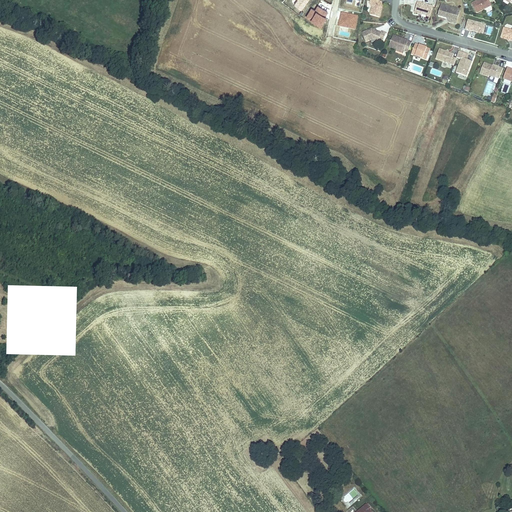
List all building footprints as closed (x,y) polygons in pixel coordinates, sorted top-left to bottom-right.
[(380,16),(382,5),(379,0),(370,0),(371,0),(370,3),(372,7),(370,14),(380,16)] [(477,11),(491,4),(489,0),(478,0),(478,1),(477,0),(475,0),(471,3),(476,11),(477,11)] [(430,18),(433,8),(417,4),(415,14),(430,18)] [(457,25),(461,11),(442,6),(441,7),(439,18),(448,20),(450,23),(457,25)] [(481,35),(483,25),(469,21),(467,31),(481,35)] [(511,28),(503,27),(500,37),(507,38),(509,37),(510,39),(511,39),(511,28)] [(383,40),(386,32),(381,31),(381,32),(376,30),(373,30),(371,29),(361,33),(366,42),(372,39),(376,41),(379,39),(383,40)] [(409,54),(412,43),(408,42),(409,41),(393,36),(389,49),(396,51),(397,50),(404,52),(409,54)] [(427,61),(431,50),(427,48),(427,50),(424,49),(425,47),(415,44),(411,56),(427,61)] [(453,65),(456,56),(452,55),(453,52),(448,50),(446,51),(445,49),(439,47),(434,59),(453,65)] [(466,75),(471,60),(466,58),(468,53),(458,50),(456,56),(461,58),(456,72),(466,75)] [(499,79),(503,68),(494,65),(493,67),(483,63),(479,74),(489,77),(489,76),(499,79)] [(353,511),(371,511),(372,511),(366,503),(353,511)]
